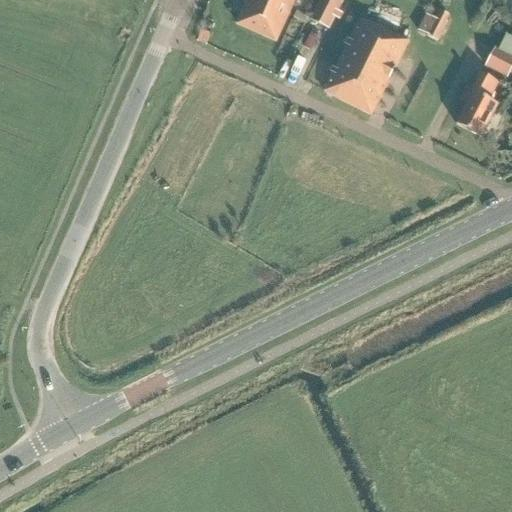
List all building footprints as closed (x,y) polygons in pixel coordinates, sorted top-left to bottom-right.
[(248,0),(241,16),(237,26),(275,44),(290,10),(295,0),(248,0)] [(339,0),(319,0),(309,21),(328,31),(343,2),(339,0)] [(437,43),(447,24),(436,19),(427,14),(418,33),(437,43)] [(334,74),(324,93),(370,117),(400,57),(408,43),(362,19),(351,41),(349,40),(346,45),(348,46),(336,70),(333,68),(331,73),(334,74)] [(507,80),(511,68),(511,38),(507,35),(499,51),(495,49),(493,52),(485,69),(507,80)] [(480,74),(470,92),(466,90),(460,101),(468,105),(456,126),(480,139),(497,106),(488,102),(498,84),(480,74)]
